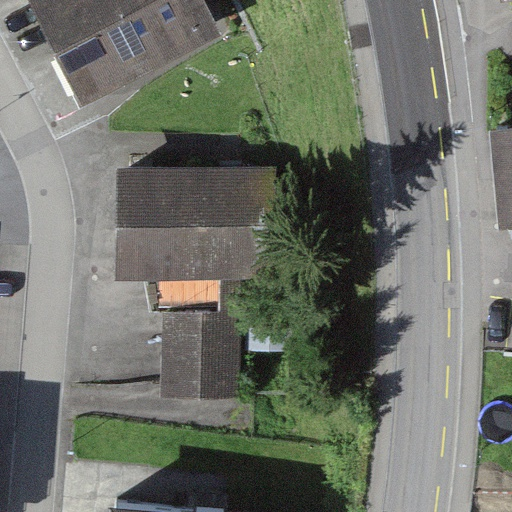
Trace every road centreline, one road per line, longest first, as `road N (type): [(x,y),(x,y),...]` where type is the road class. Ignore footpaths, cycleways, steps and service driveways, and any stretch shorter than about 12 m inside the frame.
road 1 (secondary): [(415,511),(431,315),(427,199),(396,0)]
road 2 (residential): [(29,511),(51,197),(39,147),(0,72)]
